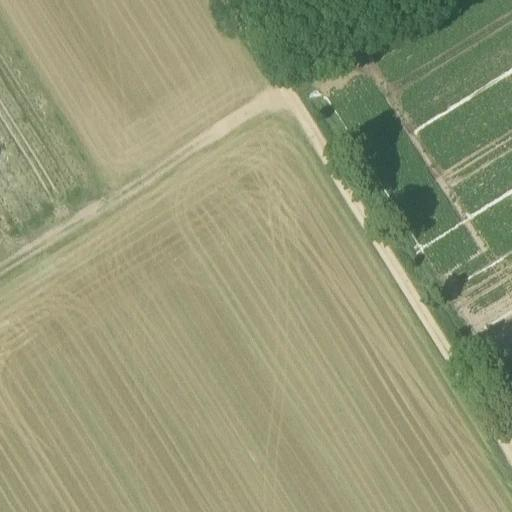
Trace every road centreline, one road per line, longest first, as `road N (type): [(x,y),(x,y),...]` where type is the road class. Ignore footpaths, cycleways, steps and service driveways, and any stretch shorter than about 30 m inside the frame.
road 1 (track): [(287,95),(511,458)]
road 2 (track): [(0,275),(287,95)]
